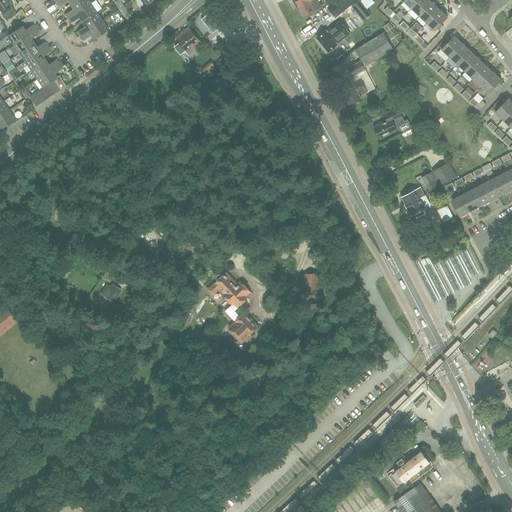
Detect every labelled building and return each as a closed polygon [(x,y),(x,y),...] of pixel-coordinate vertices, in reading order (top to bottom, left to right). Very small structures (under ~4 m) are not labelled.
[(0,0),(0,11),(2,14),(6,20),(15,14),(5,0),(0,0)] [(87,0),(76,0),(69,5),(72,9),(64,14),(67,19),(90,3),(87,0)] [(294,0),(303,16),(322,7),(318,0),(294,0)] [(336,0),(327,8),(334,17),(356,0),(336,0)] [(358,0),(351,6),(352,7),(363,20),(371,14),(359,0),(358,0)] [(404,0),(403,1),(411,8),(418,0),(404,0)] [(429,0),(418,0),(411,8),(419,16),(431,2),(429,0)] [(431,2),(419,16),(426,23),(439,9),(431,2)] [(90,3),(67,19),(70,23),(78,18),(81,22),(96,12),(90,3)] [(118,8),(126,20),(131,16),(123,5),(118,8)] [(394,12),(388,6),(384,10),(390,16),(394,12)] [(206,14),(201,19),(213,33),(217,30),(218,28),(221,32),(226,27),(227,27),(213,9),(206,14)] [(439,9),(426,23),(435,31),(447,17),(439,9)] [(96,12),(81,22),(84,26),(76,32),(79,36),(102,21),(96,12)] [(363,37),(384,24),(377,12),(356,25),(363,37)] [(401,19),(395,13),(391,18),(397,23),(401,19)] [(348,32),(339,20),(325,31),(325,30),(316,38),(326,51),(336,43),(335,43),(348,32)] [(108,29),(102,21),(79,36),(82,40),(90,35),(93,39),(108,29)] [(409,26),(403,21),(399,25),(405,30),(409,26)] [(13,44),(35,29),(32,25),(24,30),(21,26),(9,34),(7,36),(13,44)] [(182,53),(186,49),(188,53),(201,42),(189,27),(176,37),(180,43),(176,46),(175,48),(180,53),(182,53)] [(417,34),(411,28),(407,32),(413,38),(417,34)] [(35,29),(13,44),(18,53),(33,43),(30,39),(38,33),(35,29)] [(0,34),(0,39),(0,40),(7,36),(9,34),(6,30),(0,34)] [(415,39),(421,45),(424,41),(425,41),(430,36),(424,31),(419,36),(419,35),(415,39)] [(369,40),(355,49),(360,57),(365,66),(372,62),(379,58),(385,54),(394,49),(388,40),(383,32),(369,40)] [(449,57),(462,43),(454,36),(441,50),(449,57)] [(215,37),(209,42),(214,48),(220,43),(215,37)] [(33,43),(18,53),(24,61),(20,64),(21,64),(47,46),(44,42),(36,47),(33,43)] [(470,51),(462,43),(449,57),(457,64),(470,51)] [(47,46),(21,64),(23,67),(27,65),(30,70),(45,60),(42,56),(50,50),(47,46)] [(470,51),(457,64),(465,72),(477,58),(470,51)] [(442,65),(446,61),(439,54),(435,58),(442,65)] [(0,60),(3,64),(9,59),(7,56),(0,60)] [(465,72),(472,79),(485,65),(477,58),(465,72)] [(14,67),(9,59),(3,64),(2,64),(7,72),(14,67)] [(48,64),(45,60),(30,70),(36,79),(59,63),(56,59),(48,64)] [(353,65),(344,69),(347,74),(349,78),(350,78),(357,74),(365,69),(366,69),(361,60),(353,65)] [(431,65),(437,71),(440,67),(434,61),(431,65)] [(48,83),(53,80),(60,90),(65,86),(59,76),(58,76),(56,77),(54,73),(62,68),(59,63),(36,79),(42,87),(43,86),(48,83)] [(445,63),(443,68),(450,72),(453,66),(445,63)] [(472,79),(468,83),(476,91),(480,86),(493,73),(485,65),(472,79)] [(448,74),(442,68),(438,72),(444,78),(448,74)] [(17,73),(14,69),(9,72),(13,78),(17,76),(17,73)] [(455,69),(451,72),(456,79),(461,75),(455,69)] [(493,73),(480,86),(488,94),(501,80),(493,73)] [(13,82),(7,75),(3,78),(9,85),(13,82)] [(450,76),(446,80),(452,85),(456,81),(450,76)] [(53,80),(48,83),(55,93),(60,90),(53,80)] [(345,83),(340,86),(344,95),(348,103),(354,100),(360,97),(359,95),(364,93),(368,91),(365,86),(362,81),(357,83),(353,85),(351,80),(345,83)] [(48,83),(43,86),(50,96),(55,93),(48,83)] [(457,83),(454,87),(460,92),(463,88),(457,83)] [(31,95),(25,86),(20,90),(26,98),(31,95)] [(43,86),(42,87),(39,90),(45,100),(50,96),(43,86)] [(370,99),(380,93),(377,87),(366,93),(370,99)] [(468,87),(465,90),(461,94),(467,100),(471,96),(474,93),(468,87)] [(39,90),(34,93),(40,103),(45,100),(39,90)] [(40,103),(34,93),(29,97),(35,106),(40,103)] [(477,93),(473,97),(469,101),(475,107),(479,111),(486,104),(482,100),(483,98),(477,93)] [(498,100),(491,108),(495,113),(503,120),(511,110),(511,103),(508,99),(503,105),(498,100)] [(33,107),(29,101),(24,105),(27,110),(33,107)] [(3,102),(0,103),(0,116),(8,110),(3,102)] [(386,120),(373,127),(379,139),(397,130),(396,129),(399,128),(402,133),(411,128),(407,119),(404,121),(397,108),(383,115),(386,120)] [(8,110),(0,116),(0,129),(14,119),(8,110)] [(511,126),(511,110),(503,120),(511,127),(511,126)] [(487,125),(493,131),(497,127),(491,121),(487,125)] [(498,129),(495,132),(501,138),(504,134),(498,129)] [(506,136),(502,140),(508,145),(511,141),(506,136)] [(511,157),(509,153),(501,157),(504,161),(511,157)] [(495,167),(502,163),(499,158),(492,162),(495,167)] [(457,176),(449,162),(432,171),(439,186),(457,176)] [(490,163),(483,166),(485,172),(492,168),(490,163)] [(480,168),(473,171),(476,176),(483,172),(480,168)] [(511,189),(511,176),(509,170),(499,175),(508,191),(511,189)] [(431,172),(422,177),(431,195),(440,190),(438,187),(439,187),(431,172)] [(471,172),(464,176),(466,181),(474,177),(471,172)] [(499,175),(490,180),(498,196),(508,191),(499,175)] [(498,196),(490,180),(480,184),(488,201),(498,196)] [(445,186),(444,184),(439,187),(438,187),(440,190),(443,198),(449,195),(447,191),(455,187),(452,182),(445,186)] [(488,201),(480,184),(471,189),(479,206),(488,201)] [(424,195),(420,186),(401,196),(410,214),(414,212),(416,216),(425,211),(423,207),(424,206),(420,197),(424,195)] [(471,189),(461,194),(469,210),(479,206),(471,189)] [(469,210),(461,194),(451,199),(459,215),(469,210)] [(431,263),(428,257),(422,260),(425,266),(431,263)] [(217,280),(207,289),(212,295),(219,289),(224,295),(223,295),(232,305),(225,311),(235,322),(234,323),(229,328),(241,342),(248,336),(250,334),(251,335),(252,336),(253,335),(254,335),(255,334),(256,333),(256,331),(255,329),(258,326),(245,312),(244,313),(238,307),(248,297),(245,295),(249,291),(240,282),(237,285),(226,272),(223,275),(221,274),(220,273),(219,274),(218,274),(217,275),(216,276),(216,277),(216,278),(216,279),(217,280)] [(305,273),(306,294),(318,293),(318,286),(329,286),(328,276),(318,276),(318,272),(305,273)] [(113,303),(121,290),(111,283),(109,286),(106,284),(100,294),(113,303)] [(319,303),(308,303),(308,316),(319,316),(319,303)] [(0,335),(17,321),(7,309),(0,314),(0,335)] [(391,438),(414,415),(411,412),(380,442),(383,445),(391,438)] [(419,420),(416,417),(384,447),(387,450),(419,420)] [(393,479),(399,486),(397,487),(402,495),(394,502),(401,511),(433,511),(416,487),(415,487),(409,479),(430,462),(420,449),(410,457),(409,455),(393,467),(393,468),(389,472),(388,470),(383,473),(390,482),(393,479)] [(367,450),(356,460),(358,461),(359,462),(369,453),(367,450)] [(352,494),(363,511),(370,511),(366,505),(370,502),(369,500),(378,495),(383,503),(387,501),(370,473),(363,477),(366,482),(364,483),(367,489),(359,494),(357,491),(352,494)]
